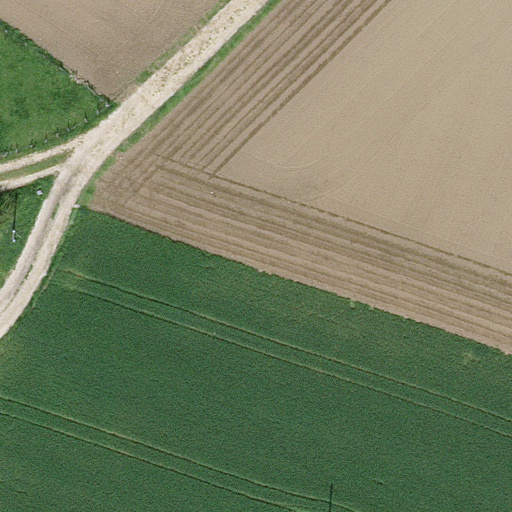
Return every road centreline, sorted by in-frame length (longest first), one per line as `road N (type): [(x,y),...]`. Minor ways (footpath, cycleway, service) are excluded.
road 1 (track): [(249,0),(93,147),(0,177)]
road 2 (track): [(0,312),(93,147)]
